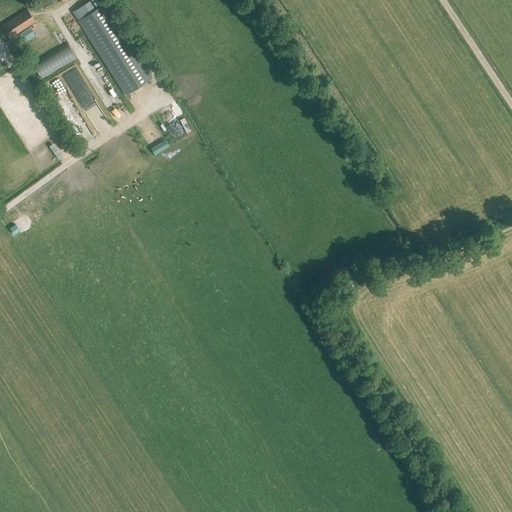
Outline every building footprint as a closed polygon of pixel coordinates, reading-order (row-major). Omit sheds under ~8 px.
[(151,80),(132,49),(103,4),(95,9),(89,1),(79,8),(84,16),(78,21),(126,96),(151,80)] [(10,38),(35,21),(27,9),(2,26),(10,38)] [(63,18),(40,29),(57,64),(67,60),(67,62),(81,55),(63,18)] [(78,68),(105,122),(115,117),(87,63),(78,68)] [(156,134),(163,143),(174,134),(167,125),(156,134)]
